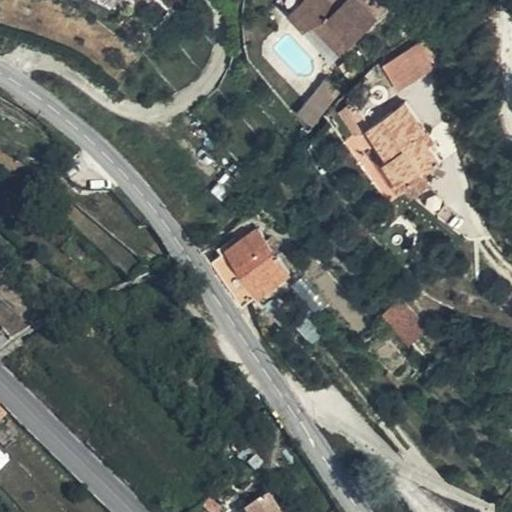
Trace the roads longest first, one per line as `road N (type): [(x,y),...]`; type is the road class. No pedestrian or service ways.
road 1 (tertiary): [(363,511),(117,162),(0,70)]
road 2 (tertiary): [(135,511),(0,379)]
